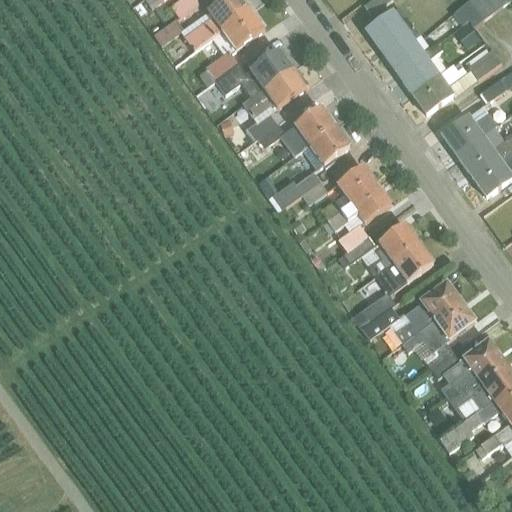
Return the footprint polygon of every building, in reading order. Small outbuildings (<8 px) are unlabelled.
[(147,0),(145,2),(152,12),(169,0),(147,0)] [(213,42),(254,13),(244,0),(229,0),(184,33),(176,22),(154,38),(163,50),(182,36),(186,40),(185,41),(195,56),(213,42)] [(194,0),(184,0),(171,10),(179,21),(199,6),(194,0)] [(392,0),(378,0),(365,10),(372,19),(394,2),(392,0)] [(511,0),(474,0),(470,4),(484,23),(511,2),(511,0)] [(484,23),(470,4),(454,16),(463,28),(469,24),(475,30),(484,23)] [(379,54),(414,29),(400,10),(365,33),(379,54)] [(254,13),(213,42),(225,58),(207,70),(210,74),(207,74),(200,79),(208,90),(215,84),(239,67),(232,58),(267,33),(254,13)] [(469,26),(456,36),(467,51),(480,42),(469,26)] [(414,29),(379,54),(396,77),(430,52),(414,29)] [(430,52),(396,77),(412,100),(448,74),(437,58),(443,54),(438,46),(430,52)] [(448,74),(412,100),(427,120),(502,67),(490,50),(467,66),(470,70),(469,71),(471,74),(467,77),(460,65),(448,74)] [(239,67),(215,84),(226,99),(242,88),(253,103),(295,72),(281,52),(247,77),(240,68),(239,67)] [(295,72),(253,103),(244,109),(252,121),(256,126),(246,133),(255,145),(279,128),(273,118),(310,92),(295,72)] [(511,74),(482,96),(489,106),(511,89),(511,74)] [(219,141),(235,131),(232,126),(242,120),(234,107),(208,122),(219,141)] [(279,128),(255,145),(261,155),(273,147),(277,153),(293,142),(303,155),(338,130),(323,109),(307,121),(305,118),(293,127),(295,130),(285,137),(279,128)] [(456,159),(497,129),(498,128),(484,109),(441,139),(456,159)] [(497,129),(456,159),(473,183),(511,155),(511,139),(511,138),(506,142),(497,129)] [(338,130),(303,155),(318,174),(324,170),(326,173),(338,164),(336,162),(352,150),(338,130)] [(511,155),(473,183),(487,202),(511,184),(511,155)] [(328,224),(379,188),(365,168),(337,189),(344,198),(321,215),(328,224)] [(302,199),(321,186),(314,176),(298,188),(295,184),(280,195),(269,180),(260,186),(270,200),(269,201),(279,215),(282,213),(302,199)] [(321,186),(302,199),(309,209),(328,196),(321,186)] [(348,256),(369,241),(361,230),(365,227),(366,228),(394,208),(379,188),(328,224),(323,228),(330,237),(334,234),(341,242),(339,244),(348,256)] [(369,241),(348,256),(339,262),(345,271),(362,260),(376,280),(422,247),(407,227),(391,238),(389,236),(378,244),(379,247),(375,250),(369,241)] [(422,247),(376,280),(388,296),(354,322),(362,332),(393,311),(397,308),(390,299),(436,267),(422,247)] [(393,311),(362,332),(370,344),(390,331),(403,349),(464,307),(448,284),(406,319),(404,318),(400,321),(393,311)] [(464,307),(403,349),(410,358),(419,351),(424,347),(431,357),(426,361),(423,363),(431,374),(454,358),(447,348),(478,326),(464,307)] [(478,384),(505,364),(490,343),(463,363),(471,375),(478,384)] [(424,347),(419,351),(426,361),(431,357),(424,347)] [(454,358),(431,374),(439,384),(461,367),(454,358)] [(477,418),(511,393),(511,373),(505,364),(478,384),(449,405),(456,414),(475,400),(480,408),(473,412),(477,418)] [(411,403),(429,390),(418,374),(399,387),(411,403)] [(511,393),(477,418),(464,426),(440,443),(450,458),(475,439),(473,436),(500,416),(510,430),(511,428),(511,393)] [(464,426),(477,418),(473,412),(480,408),(475,400),(456,414),(464,426)] [(511,428),(510,430),(476,453),(483,464),(503,449),(511,460),(511,428)]
